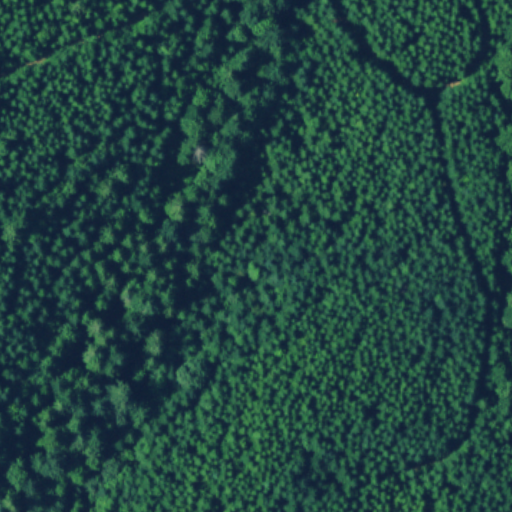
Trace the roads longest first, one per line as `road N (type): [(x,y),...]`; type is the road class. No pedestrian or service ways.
road 1 (track): [(0,318),(54,279),(113,207),(156,134),(211,0),(338,9),(373,58),(424,88),(477,71),(489,47),(479,0)]
road 2 (track): [(424,88),(457,214),(488,288),(490,359),(465,441),(416,467),(372,474)]
road 3 (track): [(0,73),(163,0)]
